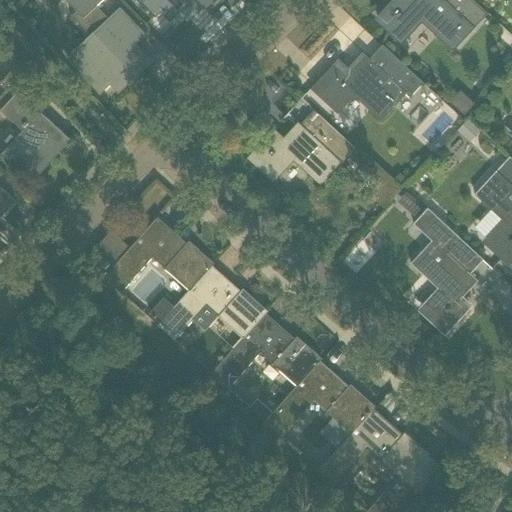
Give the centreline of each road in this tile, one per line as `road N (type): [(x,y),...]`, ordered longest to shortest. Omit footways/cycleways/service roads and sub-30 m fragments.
road 1 (residential): [(496,431),(353,314),(164,140)]
road 2 (residential): [(0,313),(164,140)]
road 3 (residential): [(164,140),(310,0)]
